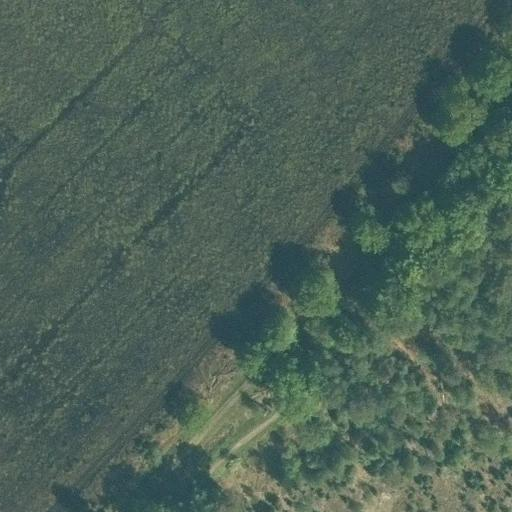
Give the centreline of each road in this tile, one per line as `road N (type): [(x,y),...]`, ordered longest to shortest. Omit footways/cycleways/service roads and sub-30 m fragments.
road 1 (track): [(497,0),(328,211),(48,511)]
road 2 (track): [(128,511),(292,335),(511,59)]
